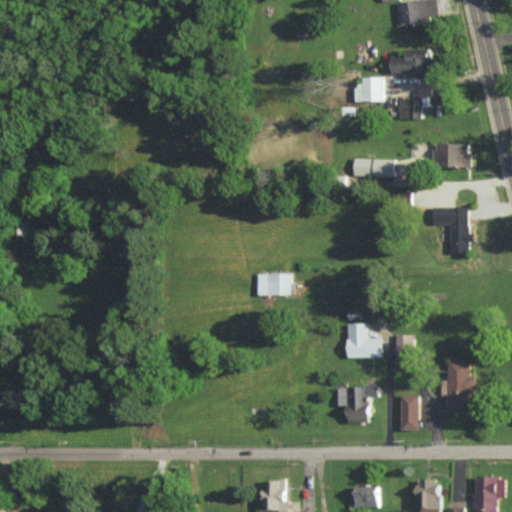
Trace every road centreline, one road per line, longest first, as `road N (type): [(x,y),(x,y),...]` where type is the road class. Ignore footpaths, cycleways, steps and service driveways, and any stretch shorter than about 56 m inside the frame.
road 1 (residential): [(0,455),(511,457)]
road 2 (secondary): [(511,120),(481,0)]
